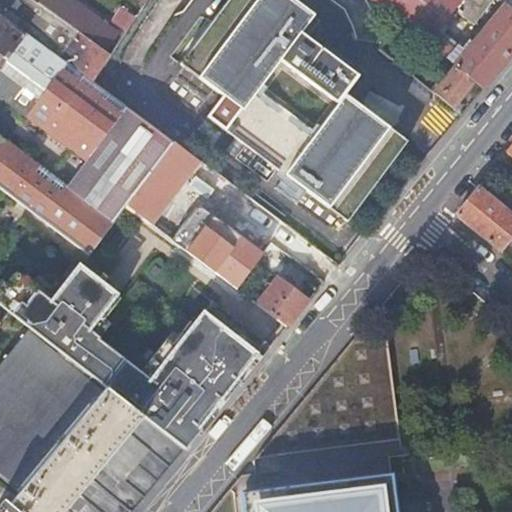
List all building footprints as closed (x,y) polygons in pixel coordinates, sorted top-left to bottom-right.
[(0,0),(0,12),(93,82),(111,56),(106,52),(38,3),(36,2),(33,0),(0,0)] [(119,34),(73,0),(40,0),(38,3),(106,52),(119,34)] [(301,34),(314,16),(292,0),(229,0),(181,64),(240,110),(225,130),(346,222),(407,142),(346,96),(359,78),(301,34)] [(427,45),(437,32),(453,10),(461,0),(370,0),(402,25),(427,45)] [(494,0),(461,0),(453,10),(474,26),(494,0)] [(474,82),(483,89),(511,53),(511,9),(506,5),(469,51),(466,48),(461,51),(451,64),(456,67),(474,82)] [(113,22),(127,32),(136,18),(122,8),(113,22)] [(126,206),(174,143),(93,82),(0,12),(0,95),(87,161),(67,187),(0,136),(0,185),(90,253),(126,206)] [(427,45),(446,60),(456,47),(437,32),(427,45)] [(401,49),(390,40),(381,51),(392,60),(401,49)] [(434,94),(452,109),(474,82),(456,67),(434,94)] [(285,225),(174,143),(126,206),(168,237),(168,239),(236,288),(255,263),(262,268),(269,259),(263,254),(285,225)] [(457,214),(501,250),(511,237),(511,214),(478,187),(457,214)] [(4,276),(0,280),(0,305),(29,328),(32,331),(107,389),(143,417),(186,450),(189,447),(184,444),(196,429),(200,433),(216,413),(259,362),(270,348),(214,301),(196,323),(192,319),(147,374),(112,346),(110,349),(98,339),(101,336),(93,330),(104,317),(101,314),(115,297),(96,282),(99,279),(80,265),(53,299),(16,269),(8,280),(4,276)] [(288,326),(308,301),(277,278),(258,304),(288,326)] [(120,297),(99,279),(96,282),(115,297),(101,314),(104,317),(120,297)] [(0,476),(20,493),(107,389),(32,331),(29,328),(0,363),(0,476)] [(356,336),(211,511),(396,511),(390,457),(402,455),(386,333),(356,336)] [(112,346),(101,336),(98,339),(110,349),(112,346)] [(64,511),(143,417),(107,389),(20,493),(9,506),(3,501),(0,505),(0,511),(64,511)] [(134,511),(163,478),(186,450),(143,417),(64,511),(134,511)] [(196,429),(184,444),(189,447),(200,433),(196,429)]
